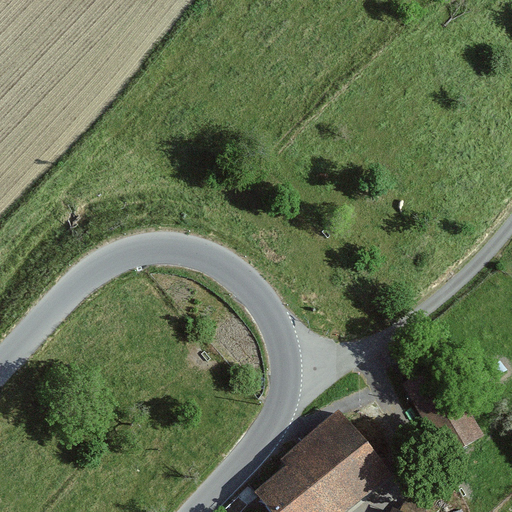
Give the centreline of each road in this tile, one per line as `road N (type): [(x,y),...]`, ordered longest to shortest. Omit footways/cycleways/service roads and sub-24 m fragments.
road 1 (tertiary): [(0,366),(96,269),(141,250),(175,248),(219,263),(257,295),(281,340),(285,368)]
road 2 (residential): [(511,224),(460,281),(371,345),(285,368)]
road 3 (tertiary): [(285,368),(271,425),(195,511)]
